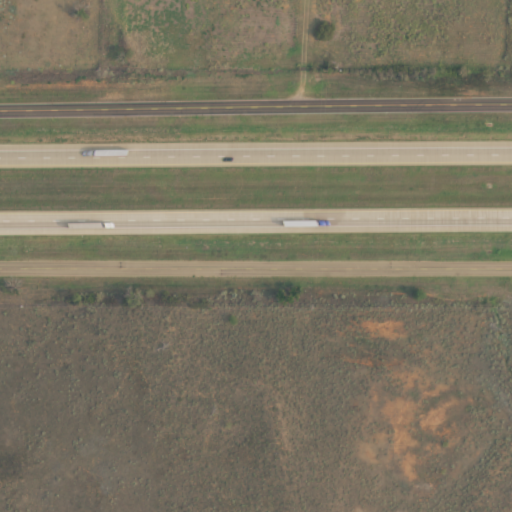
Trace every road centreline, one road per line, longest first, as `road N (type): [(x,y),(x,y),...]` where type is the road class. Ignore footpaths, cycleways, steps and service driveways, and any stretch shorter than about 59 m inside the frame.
road 1 (tertiary): [(0,110),(511,106)]
road 2 (motorway): [(0,219),(511,216)]
road 3 (motorway): [(511,150),(0,152)]
road 4 (tertiary): [(0,270),(511,270)]
